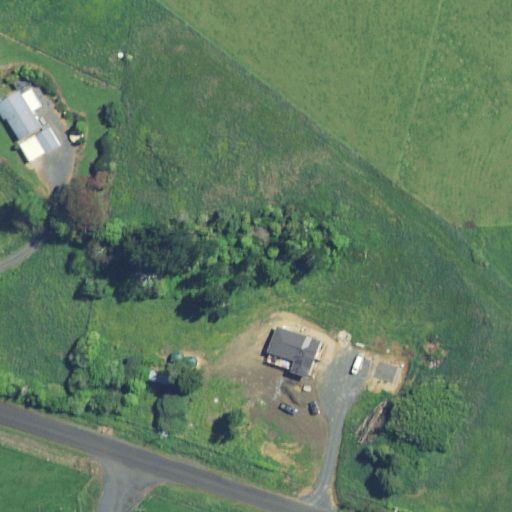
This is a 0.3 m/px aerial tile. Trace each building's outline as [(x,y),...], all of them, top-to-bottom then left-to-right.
[(23,91),(0,105),(0,110),(7,121),(10,119),(23,140),(45,127),(36,113),(45,107),(34,89),(24,94),(23,91)] [(111,109),(101,112),(104,125),(114,122),(111,109)] [(74,117),(62,125),(67,133),(79,125),(74,117)] [(62,146),(50,127),(36,136),(48,155),(62,146)] [(152,369),(148,380),(166,387),(171,376),(152,369)]
